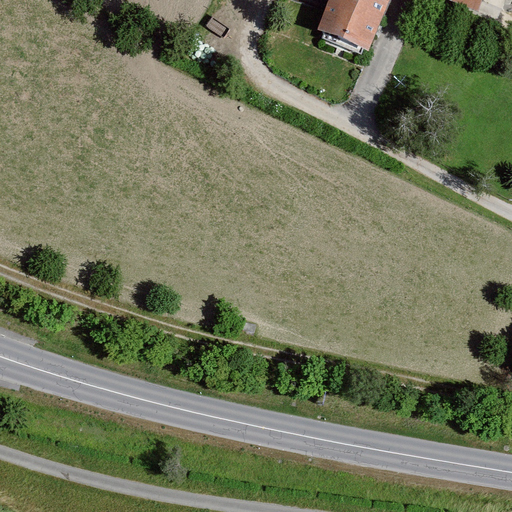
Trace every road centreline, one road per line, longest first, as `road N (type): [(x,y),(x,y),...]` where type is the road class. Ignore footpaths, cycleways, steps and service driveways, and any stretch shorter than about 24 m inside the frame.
road 1 (track): [(511,406),(228,345),(0,268)]
road 2 (secondary): [(511,472),(188,411),(0,356)]
road 3 (track): [(511,215),(271,88),(251,63),(248,26),(260,0)]
road 4 (track): [(357,135),(406,15)]
